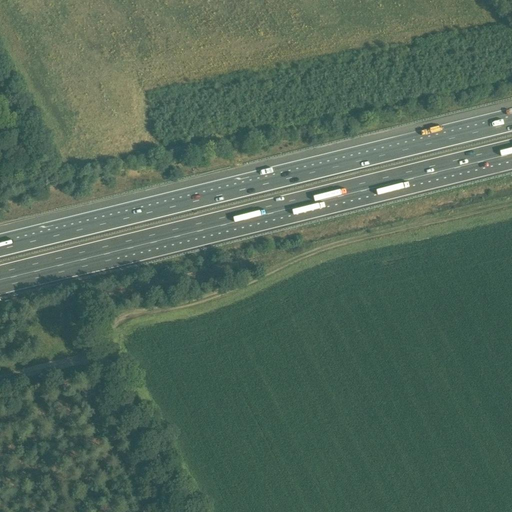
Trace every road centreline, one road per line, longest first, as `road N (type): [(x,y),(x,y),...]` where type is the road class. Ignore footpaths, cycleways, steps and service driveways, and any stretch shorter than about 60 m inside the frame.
road 1 (motorway): [(0,276),(511,151)]
road 2 (motorway): [(511,121),(0,245)]
road 3 (unclassified): [(0,380),(77,364),(110,367),(185,511)]
road 4 (track): [(69,511),(111,455),(122,457),(152,511)]
